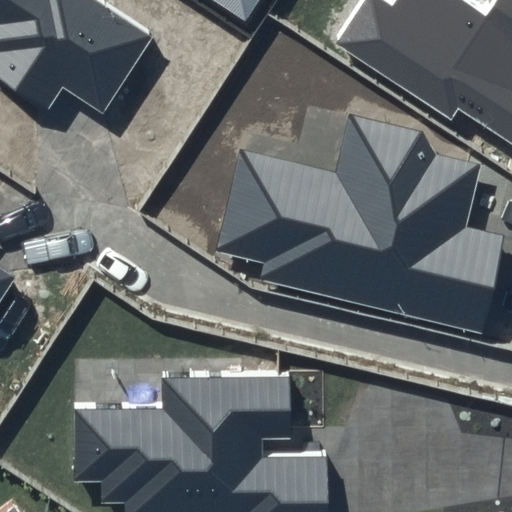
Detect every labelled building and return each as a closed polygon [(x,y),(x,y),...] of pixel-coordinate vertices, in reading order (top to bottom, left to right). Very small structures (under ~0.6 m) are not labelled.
[(0,0),(0,77),(49,110),(64,86),(102,114),(151,37),(94,0),(0,0)] [(214,0),(246,21),(258,0),(214,0)] [(511,0),(485,0),(481,6),(471,0),(396,0),(392,6),(384,0),(359,0),(332,40),(450,118),(457,106),(511,142),(511,0)] [(333,171),(241,150),(217,252),(267,264),(263,278),(484,332),(505,234),(461,223),(479,162),(431,150),(420,133),(348,115),(333,171)] [(0,300),(15,278),(0,268),(0,300)] [(161,409),(76,410),(75,482),(99,482),(99,503),(125,503),(124,511),(328,511),(326,453),(290,453),(290,378),(161,378),(161,409)] [(0,511),(25,511),(13,496),(0,506),(0,511)]
